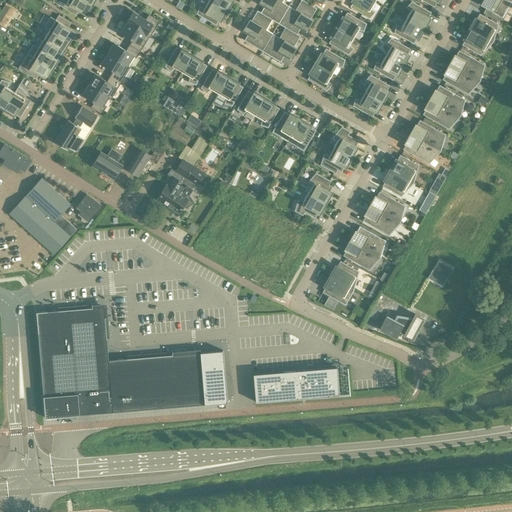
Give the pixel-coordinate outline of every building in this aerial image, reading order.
[(91,5),(84,0),(60,0),(58,4),(75,15),(78,10),(86,14),(85,13),(86,8),(88,9),(91,4),(91,5)] [(226,10),(209,0),(205,8),(199,6),(197,13),(200,15),(216,25),(222,15),(223,15),(226,10)] [(209,0),(226,10),(230,5),(228,4),(230,0),(209,0)] [(266,6),(262,12),(273,19),(279,23),(284,14),(289,6),(282,2),(283,0),(263,0),(262,3),(263,4),(266,6)] [(284,14),(279,23),(286,26),(296,33),(300,26),(303,28),(305,29),(307,25),(309,26),(313,19),(311,18),(317,8),(313,5),(304,0),(301,0),(295,10),(289,6),(284,14)] [(375,0),(354,0),(350,6),(370,18),(375,12),(371,8),(375,0)] [(492,11),(502,17),(510,2),(507,0),(482,0),(481,3),(493,10),(492,11)] [(411,10),(407,18),(424,28),(427,23),(426,22),(431,11),(412,1),(407,7),(411,10)] [(5,4),(1,11),(5,14),(10,7),(5,4)] [(241,37),(241,38),(263,51),(273,34),(266,30),(273,19),(262,12),(258,10),(251,20),(250,19),(246,26),(248,27),(245,31),(247,32),(246,32),(249,33),(245,40),(241,37)] [(340,21),(337,26),(354,36),(359,29),(364,30),(366,23),(347,11),(341,21),(340,21)] [(133,12),(126,23),(127,23),(126,24),(149,38),(150,38),(160,21),(149,14),(145,20),(133,12)] [(476,17),(470,28),(490,39),(494,31),(496,32),(499,23),(480,13),(477,18),(476,17)] [(50,16),(45,26),(69,41),(68,40),(71,36),(70,35),(73,31),(74,32),(75,32),(68,27),(71,22),(59,14),(55,20),(50,16)] [(424,28),(407,18),(402,26),(397,24),(394,32),(414,43),(419,33),(421,33),(424,28)] [(126,24),(121,33),(132,40),(129,46),(140,52),(149,38),(126,24)] [(45,37),(44,38),(63,50),(65,45),(64,44),(67,40),(69,41),(45,26),(44,26),(49,29),(49,31),(44,36),(45,37)] [(273,34),(263,51),(284,63),(280,60),(284,54),(287,56),(288,56),(291,52),(293,53),(296,47),(294,46),(301,35),(296,33),(286,26),(286,27),(279,37),(273,34)] [(354,36),(337,26),(334,31),(335,33),(329,42),(348,54),(354,48),(349,44),(354,36)] [(490,39),(470,28),(464,38),(465,39),(462,44),(481,55),(487,48),(485,46),(490,39)] [(390,47),(386,55),(403,64),(406,59),(405,58),(411,48),(392,37),(386,43),(390,47)] [(39,46),(38,48),(58,59),(57,59),(60,55),(58,53),(62,50),(63,50),(44,38),(43,40),(38,45),(39,46)] [(114,43),(107,54),(129,66),(134,58),(136,59),(140,52),(129,46),(126,50),(114,43)] [(174,67),(182,72),(192,54),(187,51),(186,53),(176,47),(167,63),(165,66),(171,71),(174,67)] [(28,53),(27,53),(52,69),(52,68),(51,68),(54,64),(52,63),(56,59),(57,60),(58,59),(38,48),(37,49),(33,54),(34,55),(33,56),(28,53)] [(319,57),(316,62),(333,73),(337,65),(343,67),(345,59),(326,48),(320,58),(319,57)] [(455,54),(450,63),(476,79),(480,72),(482,73),(485,64),(459,49),(456,55),(455,54)] [(52,69),(27,53),(18,68),(36,79),(39,74),(46,78),(46,77),(48,73),(47,72),(50,68),(52,69)] [(107,54),(102,64),(113,71),(110,77),(121,83),(130,68),(128,67),(129,66),(107,54)] [(192,54),(182,72),(190,76),(188,81),(196,84),(198,81),(207,65),(197,59),(198,58),(192,54)] [(403,64),(386,55),(381,63),(376,61),(374,68),(393,79),(399,69),(400,70),(403,64)] [(333,73),(316,62),(312,68),(314,69),(308,79),(327,90),(332,84),(328,80),(333,73)] [(476,79),(450,63),(444,73),(445,74),(443,79),(468,93),(474,87),(473,85),(476,79)] [(211,88),(218,93),(229,76),(223,73),(222,74),(212,68),(203,84),(201,87),(207,93),(211,88)] [(95,74),(88,85),(109,97),(109,98),(111,100),(121,83),(110,77),(107,82),(95,74)] [(370,83),(365,91),(383,101),(386,96),(385,95),(390,85),(371,74),(366,80),(370,83)] [(229,76),(218,93),(226,98),(224,103),(232,105),(234,102),(243,86),(233,80),(234,79),(229,76)] [(0,106),(4,109),(15,92),(14,92),(7,87),(9,82),(1,79),(0,81),(0,106)] [(435,89),(430,98),(457,113),(461,107),(463,107),(465,99),(440,84),(437,89),(435,89)] [(88,85),(83,95),(94,102),(91,107),(102,114),(105,109),(103,108),(109,98),(109,97),(88,85)] [(20,117),(30,102),(32,98),(19,86),(18,86),(14,92),(15,92),(4,109),(9,112),(10,111),(20,117)] [(247,110),(255,115),(265,97),(260,94),(259,95),(249,89),(239,105),(237,109),(243,114),(247,110)] [(340,91),(338,96),(343,99),(346,94),(340,91)] [(383,101),(365,91),(361,99),(356,97),(353,105),(373,116),(378,106),(380,106),(383,101)] [(481,95),(478,102),(485,106),(488,99),(481,95)] [(168,97),(163,105),(174,112),(176,108),(171,105),(174,101),(168,97)] [(265,97),(255,115),(262,119),(261,124),(268,127),(270,124),(280,108),(270,102),(270,100),(265,97)] [(457,113),(430,98),(425,108),(426,109),(423,114),(449,128),(455,122),(453,120),(457,113)] [(68,120),(56,140),(62,143),(60,146),(67,150),(69,147),(75,152),(83,139),(84,139),(91,127),(98,116),(82,106),(75,117),(77,118),(74,123),(68,120)] [(273,131),(288,141),(301,118),(296,115),(295,117),(285,111),(273,131)] [(196,118),(192,124),(196,128),(201,121),(196,118)] [(301,118),(288,141),(304,150),(308,143),(309,143),(311,140),(310,140),(316,129),(306,123),(306,122),(301,118)] [(416,124),(410,133),(437,148),(441,142),(443,142),(446,134),(420,119),(417,124),(416,124)] [(202,122),(199,129),(205,132),(208,126),(202,122)] [(339,139),(334,147),(352,156),(355,151),(353,150),(359,140),(349,134),(351,131),(342,126),(335,135),(339,139)] [(437,148),(410,133),(405,143),(406,143),(403,149),(429,163),(435,156),(434,155),(437,148)] [(218,135),(215,141),(221,144),(224,138),(218,135)] [(175,171),(175,172),(185,178),(185,179),(185,178),(193,166),(206,146),(197,141),(192,149),(187,145),(179,158),(182,160),(175,171)] [(30,160),(4,144),(0,151),(0,155),(5,159),(3,163),(17,172),(22,164),(26,166),(30,160)] [(352,156),(334,147),(330,154),(325,153),(321,164),(336,173),(338,169),(342,171),(347,161),(349,162),(352,156)] [(92,166),(113,179),(122,165),(116,162),(121,155),(111,149),(107,156),(101,152),(92,166)] [(126,169),(137,176),(150,156),(139,149),(126,169)] [(396,158),(390,169),(410,180),(414,173),(417,173),(419,164),(400,154),(397,159),(396,158)] [(264,165),(261,170),(267,174),(270,169),(264,165)] [(182,183),(168,206),(178,213),(182,206),(186,208),(193,203),(187,194),(190,190),(190,189),(194,184),(196,186),(204,173),(193,166),(185,178),(185,179),(182,183)] [(271,169),(268,174),(273,177),(276,172),(271,169)] [(410,180),(390,169),(384,179),(386,180),(383,185),(402,196),(408,189),(406,187),(410,180)] [(313,185),(308,193),(326,202),(329,197),(328,196),(333,186),(330,184),(332,181),(316,172),(309,181),(313,185)] [(25,196),(54,222),(55,221),(61,214),(71,204),(41,178),(25,196)] [(166,185),(157,199),(168,206),(182,183),(174,178),(168,187),(166,185)] [(221,181),(217,187),(223,190),(225,186),(227,184),(224,182),(221,180),(221,181)] [(432,183),(428,190),(435,194),(439,187),(432,183)] [(376,195),(370,205),(397,220),(401,213),(403,214),(406,205),(380,191),(377,196),(376,195)] [(326,202),(308,193),(304,201),(299,199),(295,210),(303,215),(305,212),(316,217),(321,207),(323,208),(326,202)] [(82,220),(85,222),(86,222),(87,221),(88,221),(100,205),(86,194),(77,207),(81,210),(78,214),(82,217),(81,218),(82,220)] [(54,222),(25,196),(9,213),(53,254),(77,229),(61,214),(55,221),(54,222)] [(397,220),(370,205),(365,214),(366,215),(363,220),(389,235),(395,228),(393,226),(397,220)] [(207,231),(204,237),(218,245),(225,233),(230,236),(236,225),(230,222),(228,225),(215,217),(210,227),(209,227),(207,231)] [(356,230),(350,240),(377,255),(381,248),(383,249),(386,240),(360,225),(357,231),(356,230)] [(233,245),(229,251),(243,259),(250,247),(255,250),(261,239),(255,236),(253,239),(240,231),(235,241),(234,241),(232,245),(233,245)] [(285,233),(274,252),(276,253),(288,260),(289,260),(292,254),(294,251),(293,251),(299,241),(285,233)] [(377,255),(350,240),(345,249),(347,250),(344,255),(369,269),(376,263),(374,261),(377,255)] [(276,253),(266,272),(279,280),(285,270),(286,270),(287,267),(290,261),(289,260),(288,260),(276,253)] [(336,265),(330,275),(354,289),(355,289),(351,286),(355,279),(357,280),(359,271),(341,260),(338,265),(336,265)] [(447,280),(453,269),(438,260),(432,271),(447,280)] [(385,273),(381,280),(386,283),(390,276),(385,273)] [(354,289),(330,275),(325,286),(326,286),(323,292),(330,296),(335,298),(346,305),(354,289)] [(368,296),(375,300),(383,284),(376,280),(368,296)] [(330,307),(335,298),(330,296),(325,304),(330,307)] [(369,316),(375,320),(382,307),(375,304),(369,316)] [(227,402),(223,350),(108,360),(104,307),(36,312),(45,418),(227,402)] [(403,335),(412,340),(424,319),(415,314),(412,319),(397,317),(395,321),(386,316),(380,329),(396,337),(399,331),(404,334),(403,335)] [(337,367),(253,374),(255,402),(339,395),(337,367)]
